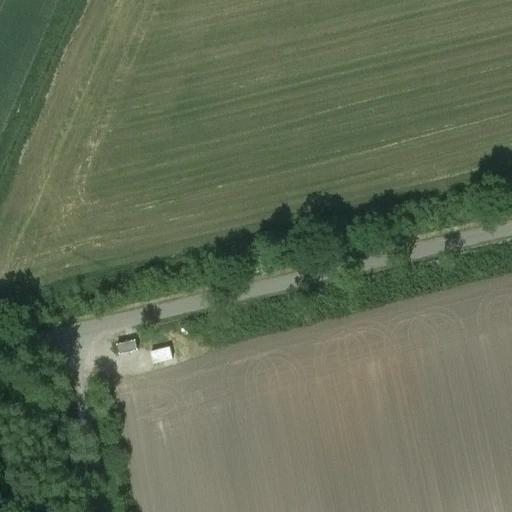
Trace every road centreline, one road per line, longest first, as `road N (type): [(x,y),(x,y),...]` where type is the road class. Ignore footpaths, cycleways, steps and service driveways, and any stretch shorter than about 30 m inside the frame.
road 1 (unclassified): [(69,325),(511,217)]
road 2 (unclassified): [(69,325),(106,511)]
